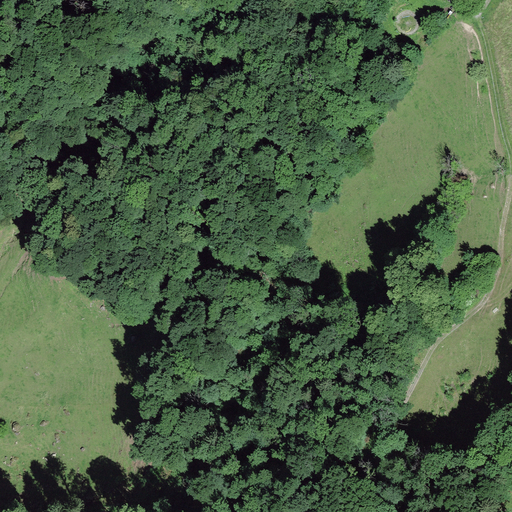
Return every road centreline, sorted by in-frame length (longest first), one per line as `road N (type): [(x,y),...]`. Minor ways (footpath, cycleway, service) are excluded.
road 1 (track): [(511,176),(502,259),(483,309),(430,351),(334,511)]
road 2 (track): [(479,0),(511,164)]
